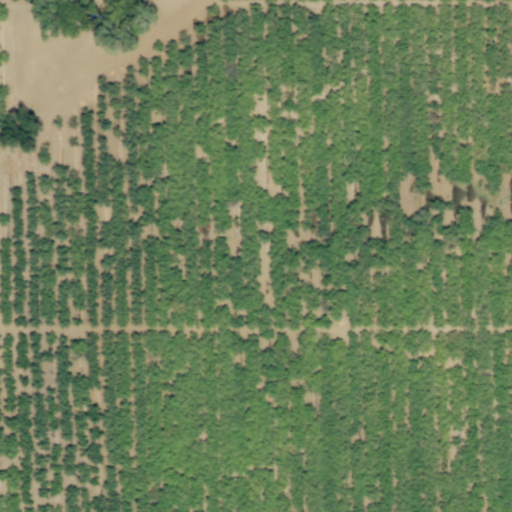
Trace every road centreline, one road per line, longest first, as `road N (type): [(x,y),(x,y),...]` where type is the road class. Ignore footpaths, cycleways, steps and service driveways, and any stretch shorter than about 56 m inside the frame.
road 1 (track): [(511,329),(0,329)]
road 2 (track): [(203,0),(511,3)]
road 3 (track): [(203,0),(0,145)]
